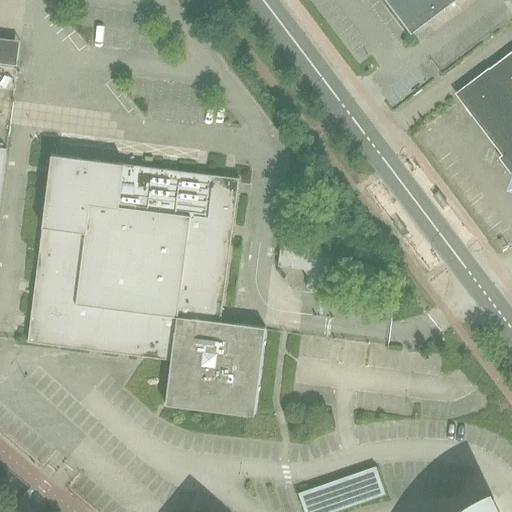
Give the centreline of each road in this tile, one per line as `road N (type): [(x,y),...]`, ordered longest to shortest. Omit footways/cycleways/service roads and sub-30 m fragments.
road 1 (unknown): [(248,146),(229,102),(195,69),(169,62),(98,66),(57,89),(31,123),(6,343)]
road 2 (tertiary): [(511,326),(260,0)]
